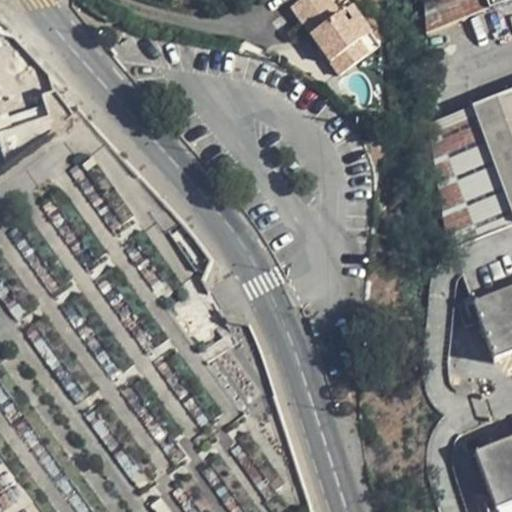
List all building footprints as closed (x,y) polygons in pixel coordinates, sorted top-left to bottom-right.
[(292,0),(282,7),(298,31),(326,11),(318,0),(292,0)] [(511,2),(511,0),(435,0),(428,3),(431,33),(511,2)] [(343,7),(330,16),(337,27),(341,24),(353,41),(361,36),(343,7)] [(301,35),(330,16),(326,11),(298,31),(301,35)] [(330,16),(301,35),(329,76),(357,57),(348,44),(353,41),(341,24),(337,27),(330,16)] [(511,93),(431,123),(454,249),(505,231),(511,228),(511,93)] [(511,228),(505,231),(454,249),(496,359),(511,353),(511,228)] [(511,511),(511,441),(476,454),(497,511),(511,511)]
